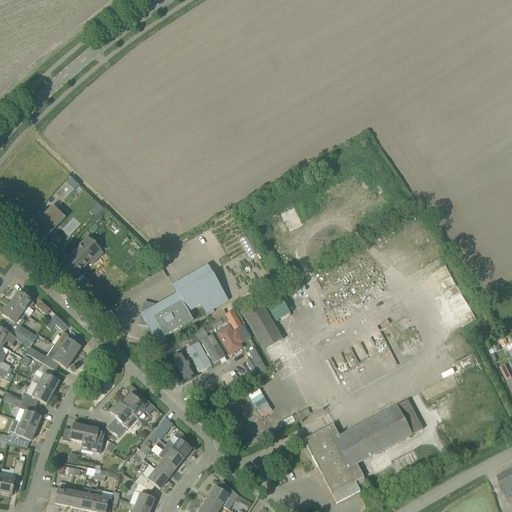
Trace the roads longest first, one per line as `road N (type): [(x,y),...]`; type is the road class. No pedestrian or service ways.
road 1 (tertiary): [(0,138),(80,62),(165,0)]
road 2 (residential): [(211,453),(201,433),(105,344)]
